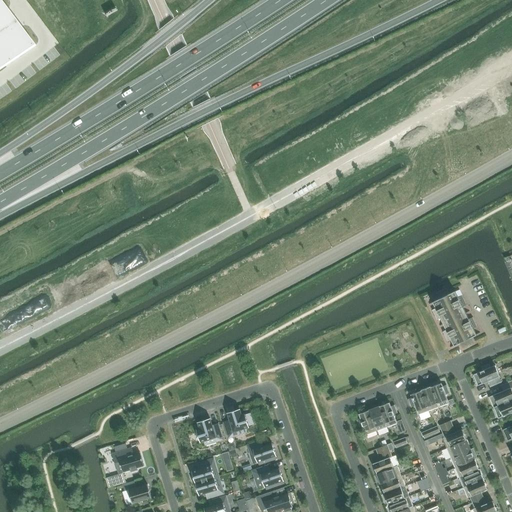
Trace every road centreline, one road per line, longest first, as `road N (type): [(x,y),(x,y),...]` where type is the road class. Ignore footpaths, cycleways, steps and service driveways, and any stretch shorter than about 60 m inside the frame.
road 1 (tertiary): [(0,424),(511,155)]
road 2 (trunk): [(0,209),(439,0)]
road 3 (trunk): [(0,202),(327,0)]
road 4 (residential): [(176,511),(156,424),(261,389),(272,393),(314,511)]
road 5 (trunk): [(283,0),(0,174)]
road 6 (trunk): [(210,0),(0,154)]
road 7 (residential): [(373,511),(337,409),(454,364)]
road 8 (residential): [(454,364),(511,497)]
